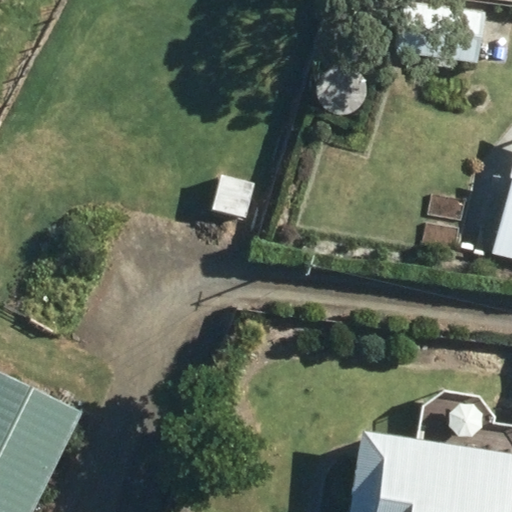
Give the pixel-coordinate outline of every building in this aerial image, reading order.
[(482,15),(438,11),(434,59),(478,63),(482,15)] [(343,59),(333,59),(328,61),(323,63),(318,67),(315,70),(312,75),(309,80),(308,85),(307,90),(308,96),(309,101),(311,106),(314,110),(318,114),(322,118),(327,120),(332,122),(338,122),(343,122),(348,121),(353,119),(358,116),(362,113),(365,108),(368,104),(370,99),(371,93),(371,88),(370,83),(368,78),(366,73),(362,69),(358,65),(354,62),(349,60),(343,59)] [(365,153),(320,138),(306,181),(352,195),(365,153)] [(216,174),(207,217),(250,227),(259,183),(216,174)] [(34,511),(83,416),(0,373),(0,511),(34,511)] [(511,511),(511,456),(364,433),(351,511),(511,511)]
